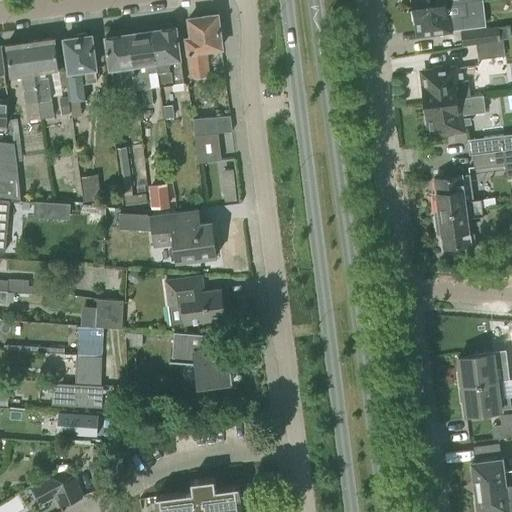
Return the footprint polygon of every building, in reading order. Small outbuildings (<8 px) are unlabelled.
[(467,16),(465,2),(446,4),(445,0),(442,0),(412,4),(414,21),(417,20),(419,34),(462,28),(460,17),(467,16)] [(222,48),(217,15),(189,18),(191,37),(186,38),(192,78),(210,75),(207,50),(222,48)] [(184,82),(179,46),(176,26),(152,29),(157,62),(156,62),(159,85),(160,86),(174,84),(174,83),(184,82)] [(511,38),(510,26),(461,31),(463,44),(476,43),(477,45),(503,40),(503,39),(511,38)] [(159,85),(156,62),(157,62),(152,29),(129,33),(138,89),(139,105),(153,103),(150,86),(159,85)] [(138,89),(129,33),(105,36),(110,69),(121,68),(124,91),(127,119),(140,117),(138,105),(139,105),(138,89)] [(97,79),(95,67),(91,35),(65,39),(69,69),(65,70),(69,100),(70,100),(72,117),(82,115),(80,99),(87,98),(85,81),(97,79)] [(59,70),(57,57),(54,37),(30,41),(39,100),(41,117),(54,115),(52,98),(48,71),(59,70)] [(505,55),(503,40),(477,45),(478,59),(505,55)] [(39,100),(30,41),(6,44),(11,77),(22,75),(26,102),(28,119),(41,117),(39,100)] [(462,66),(443,69),(423,72),(424,75),(423,76),(422,76),(421,77),(421,78),(421,79),(424,99),(425,99),(425,102),(470,96),(468,80),(464,81),(462,66)] [(472,112),(470,96),(425,102),(426,105),(425,105),(427,126),(428,127),(429,128),(430,128),(431,129),(431,132),(470,127),(468,113),(472,112)] [(0,113),(7,114),(9,100),(0,98),(0,113)] [(173,104),(164,106),(165,117),(174,116),(173,104)] [(13,129),(11,119),(7,118),(7,114),(0,113),(0,128),(6,129),(6,128),(13,129)] [(229,114),(209,117),(203,118),(194,119),(195,133),(218,132),(231,130),(229,114)] [(220,146),(218,132),(195,135),(197,149),(220,146)] [(468,139),(470,154),(504,150),(506,150),(504,134),(468,139)] [(0,197),(6,198),(21,199),(17,161),(14,143),(0,141),(0,197)] [(133,194),(126,146),(117,147),(126,205),(150,201),(149,192),(133,194)] [(221,159),(220,146),(197,149),(198,162),(221,159)] [(101,199),(98,174),(82,176),(85,201),(101,199)] [(470,174),(454,176),(434,178),(436,192),(432,192),(435,213),(482,207),(481,198),(465,200),(463,191),(472,190),(470,174)] [(469,238),(468,226),(467,218),(483,216),(482,207),(435,213),(438,234),(442,234),(443,247),(475,243),(474,237),(469,238)] [(198,209),(178,211),(150,215),(154,247),(175,244),(178,261),(216,256),(212,221),(184,224),(182,212),(198,210),(198,209)] [(221,288),(204,290),(204,292),(198,293),(195,275),(165,279),(171,325),(224,318),(221,288)] [(0,289),(5,290),(30,292),(37,293),(38,285),(29,285),(29,280),(9,278),(9,280),(0,279),(0,289)] [(96,298),(96,306),(95,326),(122,328),(123,299),(96,298)] [(102,355),(103,327),(78,326),(77,354),(102,355)] [(233,365),(231,365),(228,348),(208,351),(209,335),(174,332),(172,361),(196,363),(199,384),(233,380),(231,366),(233,366),(233,365)] [(458,357),(462,386),(497,381),(494,364),(505,363),(504,352),(458,357)] [(101,385),(102,356),(77,355),(76,383),(101,385)] [(499,398),(497,381),(462,386),(465,414),(511,408),(510,397),(499,398)] [(53,383),(52,404),(102,407),(103,386),(53,383)] [(0,393),(0,406),(8,407),(9,394),(0,393)] [(97,435),(99,414),(58,411),(56,433),(97,435)] [(511,422),(501,424),(503,437),(511,435),(511,422)] [(93,451),(96,482),(108,481),(106,450),(93,451)] [(511,469),(504,470),(502,458),(472,462),(475,488),(511,483),(511,469)] [(83,495),(74,471),(50,474),(35,483),(43,497),(54,490),(59,504),(83,495)] [(238,511),(237,497),(241,496),(238,486),(238,485),(216,488),(214,477),(191,481),(192,491),(156,496),(156,497),(156,505),(161,505),(161,511),(238,511)] [(511,511),(511,483),(475,488),(478,511),(494,511),(495,511),(494,511),(511,511)]
